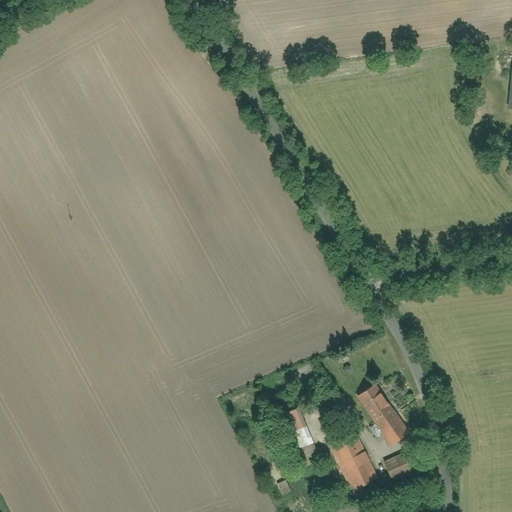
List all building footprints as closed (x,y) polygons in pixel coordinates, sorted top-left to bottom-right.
[(378,385),(358,398),(392,448),(411,435),(378,385)] [(302,410),(285,417),(304,461),(320,454),(302,410)] [(359,431),(329,446),(351,493),(374,483),(382,479),(359,431)] [(405,455),(386,463),(392,480),(412,472),(405,455)] [(351,493),(356,503),(378,493),(374,483),(351,493)]
